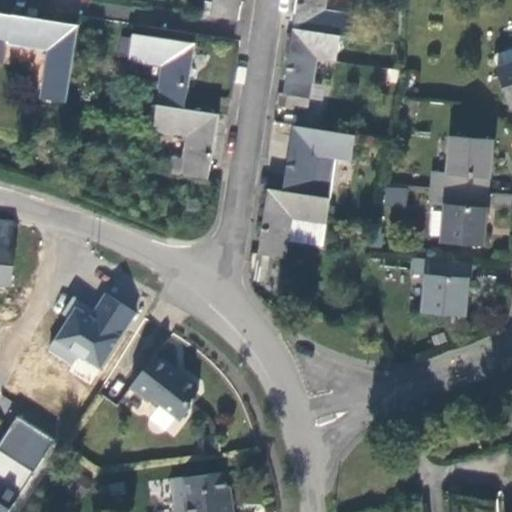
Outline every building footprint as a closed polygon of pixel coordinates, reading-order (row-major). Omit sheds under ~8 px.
[(239,22),(242,0),(213,0),(211,17),(239,22)] [(297,0),(293,29),(321,34),(325,0),(297,0)] [(78,27),(0,14),(0,43),(7,44),(48,51),(40,100),(66,104),(78,27)] [(309,108),(310,99),(313,80),(317,58),(335,62),(339,37),(321,34),(293,29),(283,94),(278,93),(276,107),(287,109),(287,108),(304,111),(309,108)] [(195,46),(133,35),(129,61),(163,66),(157,106),(184,110),(195,46)] [(511,48),(495,54),(493,59),(496,68),(511,62),(511,48)] [(335,62),(317,58),(313,80),(331,83),(335,62)] [(495,68),(510,109),(511,107),(511,62),(496,68),(495,68)] [(184,110),(157,106),(153,132),(187,137),(183,160),(168,158),(165,175),(208,181),(218,116),(184,110)] [(354,136),(293,126),(283,192),(330,199),(332,183),(321,181),(325,154),(350,158),(354,136)] [(446,190),(488,194),(493,140),(450,136),(446,190)] [(405,212),(408,188),(386,186),(383,210),(405,212)] [(330,199),(283,192),(268,189),(258,255),(286,259),(288,240),(292,216),(325,221),(326,221),(330,199)] [(441,244),(484,247),(488,194),(446,190),(441,244)] [(441,206),(431,206),(429,234),(439,235),(441,206)] [(322,246),(325,221),(292,216),(288,240),(322,246)] [(0,282),(9,284),(15,228),(0,225),(0,282)] [(422,313),(465,317),(469,264),(412,259),(411,275),(425,276),(422,313)] [(45,352),(93,381),(137,310),(104,291),(93,308),(77,298),(45,352)] [(155,356),(130,387),(145,398),(153,398),(181,420),(190,408),(189,403),(199,390),(199,384),(188,376),(182,377),(155,356)] [(214,436),(201,438),(202,452),(216,451),(214,436)] [(223,484),(222,473),(183,478),(185,500),(180,501),(181,511),(226,511),(226,504),(230,500),(228,488),(223,484)] [(83,483),(70,475),(61,489),(74,497),(83,483)]
